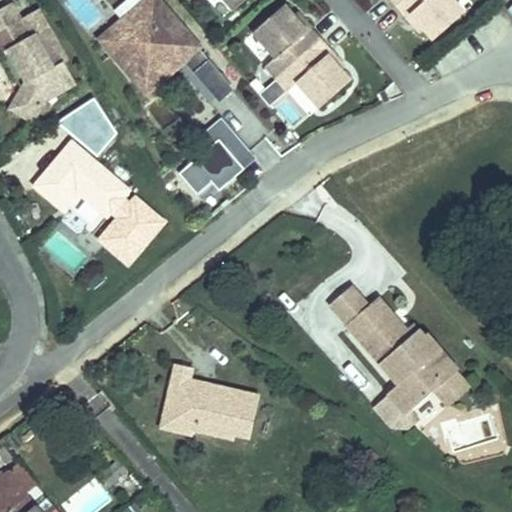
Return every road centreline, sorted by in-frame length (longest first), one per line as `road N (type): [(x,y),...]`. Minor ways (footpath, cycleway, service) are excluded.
road 1 (residential): [(434,95),(311,170),(77,346),(0,383)]
road 2 (residential): [(0,245),(29,301),(20,345),(0,379)]
road 3 (residential): [(434,95),(350,0)]
